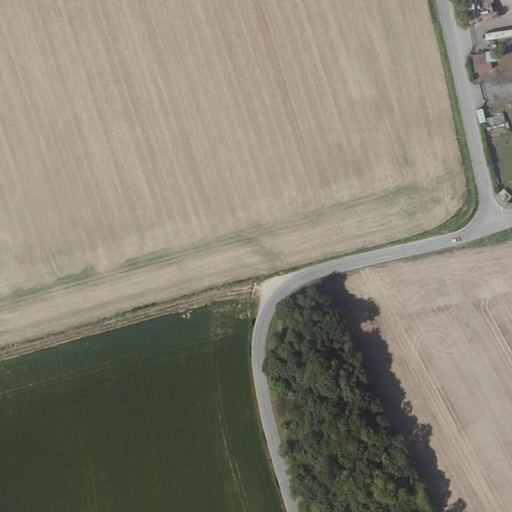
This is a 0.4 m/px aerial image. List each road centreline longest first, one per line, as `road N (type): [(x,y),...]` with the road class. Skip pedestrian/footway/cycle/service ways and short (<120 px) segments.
road 1 (unclassified): [(287,511),(253,370),(255,325),(269,299),(299,276),(484,223)]
road 2 (track): [(0,357),(299,276)]
road 3 (unclassified): [(484,223),(441,0)]
